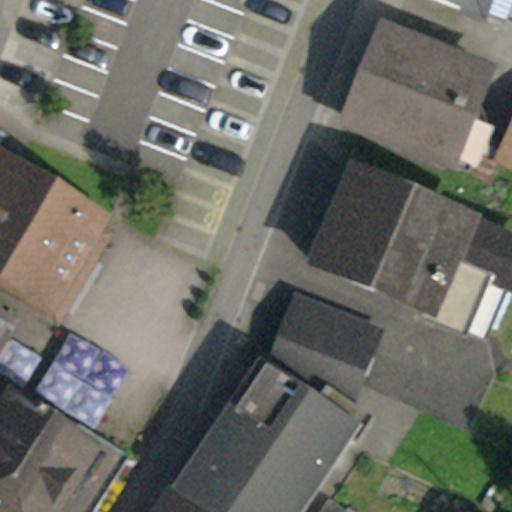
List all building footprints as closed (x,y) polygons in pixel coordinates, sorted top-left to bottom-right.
[(456,0),(478,8),(481,0),(456,0)] [(476,75),(382,38),(350,117),(443,154),(476,75)] [(511,133),(495,175),(511,181),(511,133)] [(367,177),(326,264),(421,308),(462,221),(367,177)] [(102,240),(0,180),(0,299),(50,328),(102,240)] [(349,321),(298,301),(276,356),(356,388),(373,346),(344,334),(349,321)] [(261,382),(185,495),(210,511),(294,511),(356,421),(345,416),(356,388),(276,356),(265,384),(261,382)] [(0,410),(0,511),(46,511),(89,446),(10,395),(0,410)] [(210,511),(185,495),(174,511),(210,511)]
